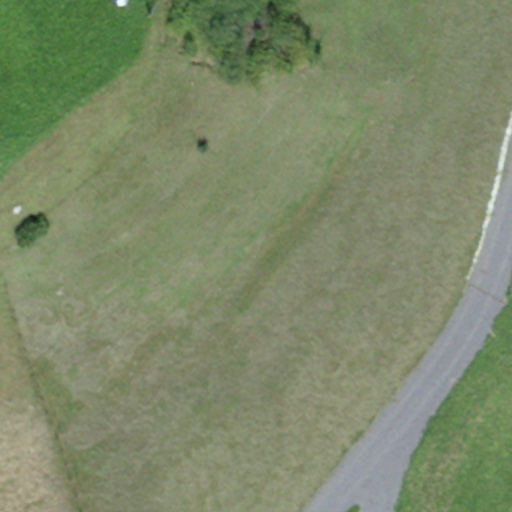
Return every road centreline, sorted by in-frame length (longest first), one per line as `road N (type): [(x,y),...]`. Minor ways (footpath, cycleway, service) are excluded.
road 1 (residential): [(511,215),(477,311),(326,511)]
road 2 (track): [(428,511),(461,427),(511,347)]
